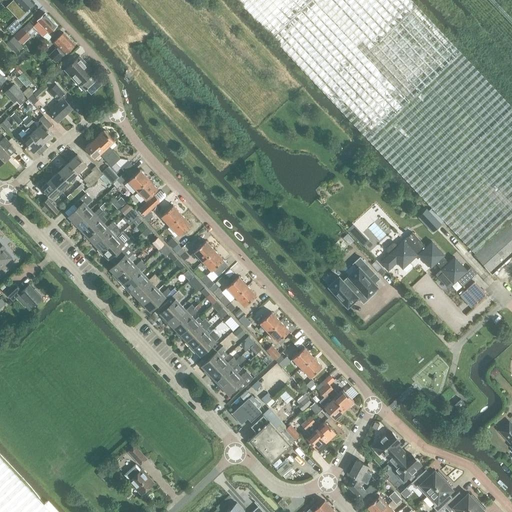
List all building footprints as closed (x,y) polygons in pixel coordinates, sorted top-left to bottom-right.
[(18,19),(25,11),(34,2),(31,0),(14,0),(7,7),(18,19)] [(237,0),(418,193),(474,253),(474,254),(492,273),(511,254),(511,106),(412,0),(237,0)] [(511,0),(463,0),(511,51),(511,0)] [(49,33),(57,25),(45,13),(37,20),(38,21),(33,26),(43,36),(48,32),(49,33)] [(11,22),(6,26),(12,33),(19,26),(13,19),(11,22)] [(22,27),(14,35),(22,44),(31,36),(22,27)] [(53,42),(58,47),(56,48),(49,55),(55,62),(62,55),(62,54),(63,53),(65,54),(75,45),(63,32),(62,33),(53,42)] [(16,52),(22,46),(13,36),(7,42),(16,52)] [(79,55),(64,69),(84,91),(87,89),(91,94),(102,83),(97,78),(93,73),(95,71),(79,55)] [(39,88),(43,92),(48,87),(55,81),(51,77),(45,83),(39,88)] [(62,98),(60,96),(65,93),(55,83),(48,91),(56,99),(58,99),(59,101),(55,104),(65,115),(73,108),(63,97),(62,98)] [(23,95),(23,94),(14,84),(4,92),(14,103),(16,101),(23,95)] [(24,91),(28,96),(34,90),(30,85),(24,91)] [(38,97),(43,92),(39,88),(34,93),(38,97)] [(34,104),(39,100),(33,93),(27,97),(34,104)] [(23,95),(16,101),(20,105),(26,98),(23,95)] [(58,122),(65,115),(55,104),(48,111),(58,122)] [(43,143),(53,134),(48,128),(52,124),(43,115),(38,119),(41,123),(32,131),(43,143)] [(23,121),(29,127),(35,122),(28,116),(23,121)] [(12,124),(6,118),(0,123),(0,124),(6,130),(12,124)] [(26,132),(20,137),(23,140),(34,152),(43,143),(32,131),(28,127),(25,130),(26,132)] [(94,138),(116,162),(120,158),(108,145),(114,140),(103,129),(94,138)] [(2,145),(0,147),(0,164),(10,155),(6,149),(10,145),(18,154),(23,149),(11,137),(8,141),(8,140),(2,145)] [(112,166),(116,162),(94,138),(84,147),(94,158),(100,153),(112,166)] [(78,172),(86,165),(86,164),(77,154),(68,162),(78,172)] [(128,160),(120,167),(124,171),(132,164),(128,160)] [(69,181),(78,172),(68,162),(65,165),(64,164),(62,164),(58,167),(58,169),(59,170),(69,181)] [(103,173),(102,172),(96,165),(91,169),(92,171),(83,179),(90,186),(99,177),(103,173)] [(110,181),(112,182),(116,179),(119,177),(108,165),(102,172),(103,173),(110,181)] [(136,190),(149,178),(140,169),(128,180),(136,190)] [(69,181),(59,170),(50,178),(62,191),(71,183),(69,181)] [(107,184),(110,181),(103,173),(99,177),(107,184)] [(119,177),(116,179),(121,183),(126,179),(121,175),(119,177)] [(53,200),(62,191),(50,178),(41,186),(53,200)] [(149,178),(136,190),(145,199),(158,188),(149,178)] [(76,188),(79,191),(84,187),(81,183),(76,188)] [(73,196),(79,191),(76,188),(70,193),(73,196)] [(73,225),(75,223),(91,208),(87,204),(92,199),(86,192),(73,203),(77,207),(68,216),(72,220),(70,222),(73,225)] [(125,201),(119,195),(115,199),(121,205),(125,201)] [(154,195),(139,209),(145,215),(149,212),(160,202),(154,195)] [(54,214),(58,210),(47,198),(43,202),(54,214)] [(426,208),(420,202),(406,215),(411,221),(426,208)] [(121,208),(126,214),(132,209),(126,203),(121,208)] [(178,235),(190,223),(173,204),(160,215),(178,235)] [(75,223),(73,225),(76,228),(78,226),(81,230),(103,210),(100,207),(94,212),(91,208),(75,223)] [(428,209),(419,218),(425,224),(434,215),(428,209)] [(103,210),(81,230),(85,234),(84,235),(87,238),(104,222),(107,219),(103,215),(106,213),(103,210)] [(145,215),(143,217),(147,220),(152,215),(149,212),(145,215)] [(94,244),(116,224),(113,221),(108,226),(104,222),(87,238),(90,242),(91,240),(94,244)] [(116,224),(94,244),(98,248),(97,249),(99,252),(117,236),(120,233),(117,229),(119,227),(116,224)] [(388,255),(380,262),(388,270),(389,269),(397,262),(403,268),(409,262),(418,254),(425,260),(425,263),(428,266),(430,266),(431,267),(436,263),(441,269),(435,274),(448,288),(467,270),(460,263),(454,256),(449,262),(443,256),(445,254),(432,240),(426,246),(412,232),(398,245),(396,242),(392,242),(387,246),(386,250),(389,254),(388,255)] [(117,236),(99,252),(103,256),(105,254),(111,261),(128,245),(134,239),(131,235),(129,238),(126,235),(121,240),(117,236)] [(177,251),(181,247),(172,237),(167,241),(177,251)] [(202,260),(214,249),(206,239),(193,251),(194,252),(191,254),(194,258),(197,255),(202,260)] [(0,244),(0,270),(12,259),(4,251),(6,249),(1,243),(0,244)] [(167,254),(171,250),(164,243),(158,249),(164,256),(167,254)] [(134,252),(128,245),(111,261),(114,264),(109,268),(113,272),(112,274),(115,277),(133,261),(136,257),(133,253),(134,252)] [(177,251),(185,260),(190,256),(188,255),(185,251),(181,247),(177,251)] [(218,275),(229,265),(223,259),(214,249),(202,260),(211,271),(212,269),(218,275)] [(167,254),(173,261),(177,258),(171,250),(167,254)] [(353,263),(356,267),(348,275),(369,297),(376,292),(374,290),(378,286),(374,283),(380,278),(360,256),(353,263)] [(184,265),(177,258),(173,261),(180,268),(184,265)] [(123,282),(144,262),(141,260),(136,264),(133,261),(115,277),(117,280),(119,279),(123,282)] [(128,291),(130,289),(146,274),(142,271),(148,265),(144,262),(123,282),(127,286),(125,288),(128,291)] [(136,296),(157,276),(155,273),(149,278),(146,274),(130,289),(128,291),(131,295),(132,292),(136,296)] [(206,274),(201,278),(206,283),(210,288),(215,284),(210,279),(206,274)] [(188,281),(191,285),(198,279),(194,275),(188,281)] [(344,280),(339,275),(328,285),(347,306),(357,297),(363,303),(369,297),(348,275),(347,276),(344,280)] [(141,305),(159,288),(155,285),(161,280),(157,276),(136,296),(140,301),(138,302),(141,305)] [(235,296),(247,285),(238,276),(227,287),(235,296)] [(475,281),(460,295),(471,307),(486,293),(475,281)] [(21,291),(19,289),(20,288),(15,282),(5,292),(12,301),(17,296),(20,300),(30,310),(42,298),(29,283),(21,291)] [(215,284),(210,288),(225,305),(230,301),(226,295),(215,284)] [(247,285),(235,296),(244,306),(256,295),(247,285)] [(165,321),(183,305),(180,301),(185,296),(183,294),(187,291),(182,286),(177,291),(169,299),(157,309),(160,312),(159,313),(163,317),(162,318),(165,321)] [(171,290),(168,287),(163,292),(159,288),(141,305),(144,308),(146,306),(150,311),(166,295),(169,299),(177,291),(174,288),(171,290)] [(194,307),(174,326),(177,330),(175,332),(178,335),(196,319),(193,316),(199,312),(197,310),(201,306),(203,308),(214,298),(209,293),(194,306),(194,307)] [(216,300),(211,304),(218,311),(223,317),(227,312),(222,307),(216,300)] [(194,307),(194,306),(192,304),(187,309),(183,305),(165,321),(168,325),(170,322),(174,326),(194,307)] [(242,314),(237,309),(234,313),(238,318),(242,314)] [(268,332),(280,321),(271,311),(259,322),(268,332)] [(238,319),(242,323),(247,318),(243,314),(238,319)] [(187,340),(207,321),(205,318),(200,323),(196,319),(178,335),(181,339),(183,337),(187,340)] [(251,322),(247,318),(242,323),(246,327),(251,322)] [(191,349),(209,333),(205,329),(211,324),(207,321),(187,340),(190,344),(188,347),(191,349)] [(274,344),(277,342),(289,330),(280,321),(268,332),(274,338),(271,340),(274,344)] [(235,331),(241,337),(246,332),(240,326),(235,331)] [(209,333),(191,349),(195,353),(197,351),(200,355),(215,340),(219,336),(213,329),(209,333)] [(275,358),(280,354),(271,344),(266,349),(275,358)] [(220,353),(226,349),(222,345),(218,350),(217,350),(201,364),(205,369),(203,371),(206,374),(224,357),(220,353)] [(301,367),(313,356),(304,346),(297,353),(296,351),(290,356),(301,367)] [(280,354),(275,358),(284,367),(290,361),(286,356),(284,358),(280,354)] [(224,357),(206,374),(209,378),(211,375),(215,380),(236,360),(233,356),(228,362),(224,357)] [(313,356),(301,367),(310,377),(322,366),(313,356)] [(236,360),(215,380),(221,386),(237,371),(234,368),(239,363),(236,360)] [(253,378),(246,371),(241,375),(237,371),(221,386),(228,393),(236,386),(240,390),(253,378)] [(323,385),(345,409),(354,400),(343,389),(338,393),(330,384),(335,380),(330,374),(321,382),(323,384),(323,385)] [(311,379),(306,384),(310,388),(315,384),(311,379)] [(335,418),(345,409),(323,385),(318,390),(318,391),(324,396),(319,401),(328,410),(325,414),(328,417),(331,414),(335,418)] [(243,393),(240,396),(244,400),(250,394),(246,390),(243,393)] [(293,397),(286,390),(280,395),(287,403),(293,397)] [(266,403),(272,397),(267,392),(261,398),(266,403)] [(302,402),(298,405),(304,411),(312,403),(307,398),(309,396),(306,393),(299,400),(302,402)] [(251,421),(262,412),(249,398),(232,413),(231,412),(231,413),(241,424),(248,418),(251,421)] [(459,409),(465,403),(461,398),(454,404),(459,409)] [(316,414),(322,410),(315,402),(310,406),(316,414)] [(259,430),(250,438),(260,449),(280,431),(279,431),(269,420),(263,413),(253,423),(259,430)] [(306,419),(326,441),(330,437),(331,439),(336,435),(334,433),(336,432),(324,420),(320,423),(316,419),(315,420),(310,415),(306,419)] [(306,419),(303,422),(308,427),(306,429),(310,433),(306,437),(317,449),(326,441),(306,419)] [(511,424),(509,421),(500,430),(511,443),(511,444),(511,445),(511,446),(511,424)] [(290,424),(285,428),(295,438),(295,439),(300,434),(290,424)] [(284,427),(260,449),(271,461),(290,443),(295,438),(285,428),(284,427)] [(391,461),(401,451),(395,445),(400,441),(390,430),(372,446),(379,454),(380,452),(383,456),(385,454),(391,461)] [(140,464),(147,457),(135,444),(128,451),(140,464)] [(401,451),(391,461),(397,467),(395,468),(398,472),(397,473),(403,480),(421,464),(411,453),(407,458),(401,451)] [(356,458),(348,474),(353,476),(349,483),(351,485),(349,487),(359,499),(367,492),(367,491),(365,489),(358,483),(359,480),(368,484),(373,472),(367,469),(369,465),(356,458)] [(0,511),(47,511),(0,460),(0,511)] [(124,474),(129,480),(141,493),(153,482),(141,469),(135,463),(124,474)] [(426,495),(444,478),(438,472),(437,472),(435,470),(430,474),(425,469),(411,482),(416,488),(418,486),(426,495)] [(383,470),(376,477),(381,481),(387,475),(383,470)] [(452,498),(448,493),(452,489),(450,486),(451,485),(444,478),(426,495),(434,504),(433,506),(438,511),(444,505),(452,498)] [(367,491),(367,492),(369,494),(377,487),(373,482),(365,489),(367,491)] [(393,500),(399,495),(394,491),(389,496),(393,500)] [(444,505),(449,510),(451,509),(453,511),(465,511),(478,501),(471,494),(470,495),(468,492),(463,497),(459,491),(452,498),(444,505)] [(373,511),(378,511),(388,504),(379,494),(367,505),(373,511)] [(399,495),(393,500),(396,503),(401,498),(399,495)] [(284,508),(288,504),(283,498),(278,502),(284,508)] [(305,511),(328,511),(332,508),(324,499),(317,507),(314,504),(305,511)] [(484,511),(485,511),(483,509),(484,508),(478,501),(465,511),(484,511)] [(245,511),(236,502),(225,511),(264,511),(258,505),(251,511),(245,511)]
